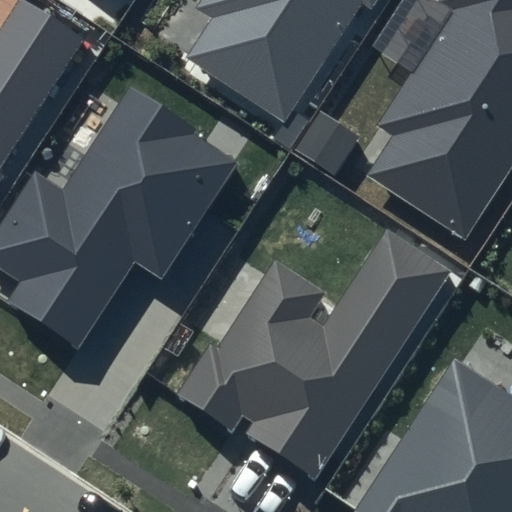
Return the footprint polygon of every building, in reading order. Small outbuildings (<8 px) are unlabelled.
[(0,177),(89,41),(24,0),(17,0),(0,26),(0,177)] [(198,0),(194,7),(212,19),(187,56),(286,121),(363,3),(370,8),(375,0),(198,0)] [(511,0),(437,0),(431,10),(445,19),(377,124),(393,134),(366,175),(466,240),(511,169),(511,0)] [(240,162),(128,88),(61,189),(34,172),(0,223),(0,267),(20,281),(6,302),(78,349),(135,262),(162,280),(240,162)] [(450,270),(386,229),(322,327),(310,320),(329,292),(275,257),(217,347),(210,342),(176,396),(230,430),(241,413),(256,423),(249,433),(316,477),(450,270)] [(511,511),(511,394),(454,357),(353,511),(355,511),(511,511)]
